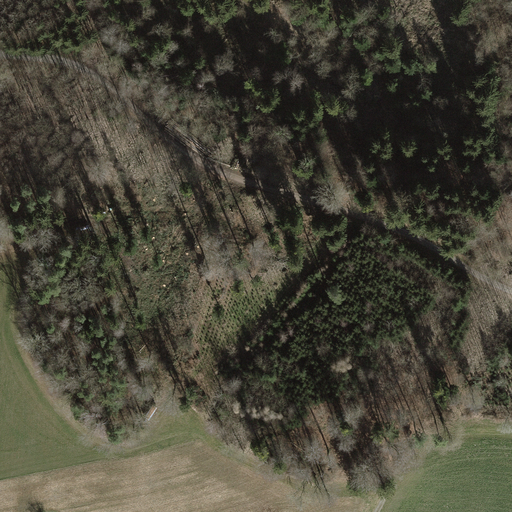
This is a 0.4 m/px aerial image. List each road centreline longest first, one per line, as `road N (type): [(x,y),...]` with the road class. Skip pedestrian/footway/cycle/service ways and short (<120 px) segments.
road 1 (track): [(511,292),(392,227),(194,160),(96,74),(0,53)]
road 2 (track): [(377,511),(415,448),(441,427),(511,424)]
